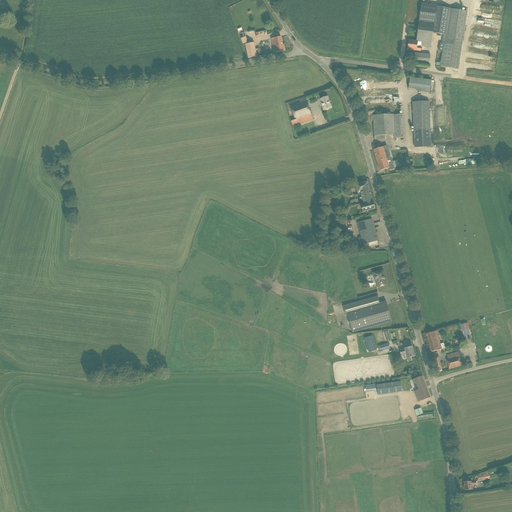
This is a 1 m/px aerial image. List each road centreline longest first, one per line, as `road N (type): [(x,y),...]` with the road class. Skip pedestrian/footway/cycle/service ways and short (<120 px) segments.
road 1 (residential): [(431,381),(354,112),(318,60)]
road 2 (unclassified): [(0,54),(102,84),(305,51)]
road 3 (unclassified): [(452,75),(318,60)]
road 4 (residential): [(453,511),(448,440),(431,381)]
